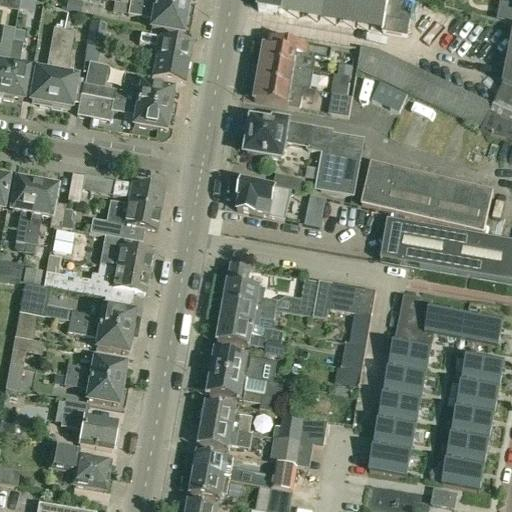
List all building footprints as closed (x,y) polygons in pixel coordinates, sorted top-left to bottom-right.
[(0,0),(0,11),(18,15),(18,13),(19,1),(16,0),(15,0),(0,0)] [(131,0),(130,6),(188,16),(189,8),(186,7),(187,0),(156,0),(156,1),(151,0),(131,0)] [(260,0),(258,12),(407,39),(413,1),(406,0),(260,0)] [(77,17),(80,18),(80,17),(83,6),(68,2),(67,4),(65,14),(75,16),(77,17)] [(186,25),(188,16),(130,6),(129,16),(153,21),(151,31),(181,36),(183,25),(186,25)] [(67,17),(64,33),(67,34),(73,35),(75,26),(76,19),(74,19),(67,17)] [(107,27),(90,24),(86,47),(103,50),(107,27)] [(50,111),(63,34),(53,32),(45,76),(35,74),(30,105),(41,107),(41,109),(50,111)] [(0,52),(0,102),(2,103),(12,44),(2,42),(4,34),(3,34),(0,52)] [(63,34),(50,111),(58,112),(59,110),(70,112),(75,81),(65,80),(73,36),(63,34)] [(507,142),(511,144),(511,34),(502,86),(479,133),(491,139),(507,142)] [(155,60),(188,66),(192,46),(141,36),(138,46),(157,50),(155,60)] [(23,39),(13,37),(12,44),(2,103),(10,104),(11,101),(22,103),(27,73),(17,71),(23,39)] [(298,72),(298,71),(301,57),(329,62),(331,53),(271,42),(270,51),(264,50),(263,53),(262,55),(261,60),(262,62),(261,65),(298,72)] [(92,67),(97,68),(100,51),(93,50),(87,49),(84,65),(89,66),(92,67)] [(185,86),(188,66),(155,60),(152,80),(185,86)] [(258,81),(258,84),(291,90),(310,93),(313,74),(298,71),(298,72),(261,65),(260,73),(258,74),(257,79),(258,81)] [(92,67),(89,66),(85,83),(101,86),(105,69),(97,68),(92,67)] [(339,69),(338,79),(350,81),(352,71),(339,69)] [(335,79),(332,96),(347,99),(350,81),(335,79)] [(310,93),(291,90),(258,84),(256,92),(255,94),(254,98),(255,101),(254,104),(300,112),(302,100),(314,102),(315,94),(310,93)] [(381,85),(371,104),(380,108),(390,89),(381,85)] [(81,98),(170,114),(172,106),(169,105),(171,94),(141,88),(139,98),(83,88),(81,98)] [(398,117),(407,98),(399,93),(389,113),(398,117)] [(352,101),(335,97),(331,117),(349,120),(352,101)] [(170,114),(81,98),(80,98),(77,119),(110,124),(112,114),(135,118),(134,128),(164,134),(166,123),(169,123),(170,114)] [(353,200),(360,162),(363,143),(332,138),(332,135),(288,127),(288,126),(275,123),(274,128),(252,124),(250,140),(246,140),(243,154),(247,154),(247,156),(281,162),(284,146),(308,150),(308,153),(323,156),(316,193),(353,200)] [(493,195),(371,167),(362,208),(483,237),(493,195)] [(303,184),(276,178),(274,189),(300,195),(303,184)] [(26,247),(37,184),(27,183),(27,185),(16,183),(10,214),(21,216),(16,245),(26,247)] [(37,184),(26,247),(36,249),(41,220),(51,221),(50,230),(62,232),(66,208),(54,206),(57,191),(46,189),(47,186),(37,184)] [(128,208),(161,214),(165,193),(115,184),(113,198),(129,201),(128,208)] [(240,201),(237,214),(270,221),(272,208),(276,191),(242,184),(241,188),(238,187),(236,197),(239,197),(238,200),(240,201)] [(310,199),(304,228),(320,231),(326,202),(310,199)] [(161,214),(128,208),(112,205),(108,225),(92,222),(90,236),(121,242),(124,228),(157,234),(161,214)] [(511,246),(387,224),(380,264),(511,287),(511,246)] [(52,254),(71,258),(75,237),(56,233),(52,254)] [(100,268),(149,277),(153,257),(120,250),(120,251),(103,248),(100,268)] [(0,268),(0,282),(19,286),(21,272),(0,268)] [(145,298),(149,277),(100,268),(98,276),(91,274),(90,281),(49,273),(46,287),(111,299),(112,292),(145,298)] [(250,287),(250,289),(247,289),(250,273),(232,270),(229,286),(228,286),(228,289),(226,288),(224,299),(226,299),(225,306),(279,315),(281,305),(264,302),(266,293),(260,291),(260,289),(250,287)] [(333,288),(319,286),(306,284),(302,304),(299,319),(327,324),(328,314),(333,288)] [(20,317),(39,320),(47,322),(52,292),(26,287),(20,317)] [(328,314),(354,318),(358,293),(333,288),(328,314)] [(376,296),(358,293),(354,318),(371,321),(376,296)] [(430,310),(431,310),(432,304),(403,299),(395,344),(407,346),(432,351),(434,339),(425,337),(426,334),(427,327),(429,319),(430,312),(430,310)] [(275,335),(277,325),(279,315),(225,306),(224,308),(222,308),(220,318),(223,319),(221,325),(275,335)] [(467,317),(431,310),(430,310),(430,312),(429,319),(427,327),(426,334),(425,337),(434,339),(461,344),(467,317)] [(71,316),(69,326),(133,337),(134,328),(131,328),(134,316),(103,311),(101,321),(71,316)] [(34,344),(39,320),(20,317),(16,341),(34,344)] [(467,317),(461,344),(498,351),(503,324),(467,317)] [(280,336),(275,335),(221,325),(220,332),(218,331),(216,342),(218,342),(218,345),(267,354),(266,357),(278,359),(283,360),(285,348),(278,347),(280,336)] [(131,346),(133,337),(69,326),(67,336),(98,341),(96,351),(126,357),(128,345),(131,346)] [(45,346),(34,344),(16,341),(11,369),(25,371),(28,357),(42,359),(45,346)] [(390,370),(427,377),(432,351),(407,346),(395,344),(390,370)] [(212,376),(244,382),(246,370),(271,375),(272,365),(216,355),(215,360),(212,359),(210,372),(213,372),(212,376)] [(504,365),(467,358),(462,384),(499,391),(504,365)] [(362,374),(364,364),(344,361),(342,371),(351,372),(362,374)] [(66,379),(123,389),(124,382),(122,380),(124,368),(94,363),(92,373),(68,369),(66,379)] [(20,397),(25,371),(11,369),(6,395),(20,397)] [(336,387),(360,391),(362,374),(351,372),(342,371),(339,370),(336,387)] [(390,370),(385,396),(422,403),(427,377),(390,370)] [(283,389),(244,382),(212,376),(211,381),(208,380),(206,393),(209,393),(208,398),(262,408),(261,413),(278,416),(283,389)] [(122,396),(123,389),(66,379),(64,389),(88,393),(87,403),(117,409),(119,397),(122,396)] [(457,410),(494,417),(499,391),(462,384),(457,410)] [(417,429),(422,403),(385,396),(380,422),(417,429)] [(117,426),(86,421),(88,408),(65,403),(61,429),(82,433),(79,448),(112,454),(113,449),(116,447),(116,443),(114,440),(117,426)] [(251,421),(241,420),(235,419),(236,413),(207,408),(206,411),(204,411),(202,421),(204,422),(203,429),(249,437),(251,421)] [(489,443),(494,417),(457,410),(452,436),(489,443)] [(280,443),(301,446),(305,421),(284,418),(280,443)] [(318,424),(305,421),(301,446),(313,449),(323,450),(327,426),(327,425),(318,424)] [(380,422),(374,448),(412,455),(417,429),(380,422)] [(0,428),(0,437),(30,443),(32,432),(0,426),(0,428)] [(252,438),(249,437),(203,429),(202,435),(200,435),(198,446),(200,446),(199,449),(229,455),(230,449),(250,453),(252,438)] [(447,462),(484,469),(489,443),(452,436),(447,462)] [(276,467),(278,467),(296,471),(301,446),(280,443),(276,467)] [(50,472),(74,476),(72,488),(105,494),(105,491),(107,488),(108,483),(107,480),(110,466),(77,460),(79,452),(54,447),(50,472)] [(369,474),(406,482),(412,455),(374,448),(369,474)] [(194,478),(230,484),(232,469),(227,468),(227,462),(198,457),(197,460),(195,460),(193,471),(195,471),(194,478)] [(447,462),(442,488),(479,496),(484,469),(447,462)] [(293,495),(296,471),(278,467),(274,491),(293,495)] [(0,487),(17,491),(20,475),(0,471),(0,487)] [(227,500),(230,484),(194,478),(193,485),(191,484),(189,495),(191,495),(191,499),(220,504),(221,498),(227,500)] [(270,511),(289,511),(292,496),(292,495),(274,491),(270,511)] [(432,508),(452,511),(453,511),(457,498),(435,494),(432,508)]
